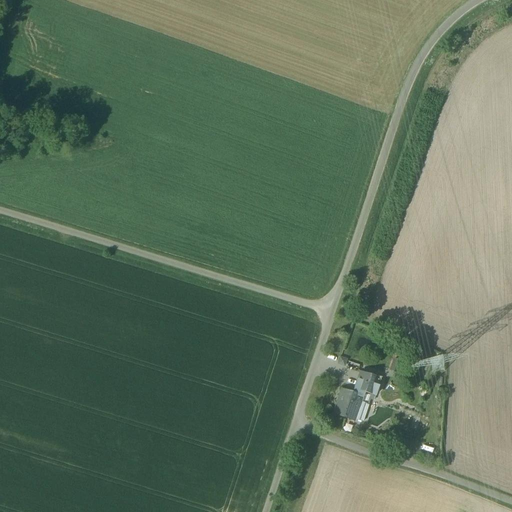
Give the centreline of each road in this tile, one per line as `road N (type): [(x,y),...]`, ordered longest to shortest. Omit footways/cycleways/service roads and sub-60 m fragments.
road 1 (unclassified): [(330,312),(417,67),(443,29),(479,0)]
road 2 (unclassified): [(330,312),(0,211)]
road 3 (unclassified): [(295,425),(511,503)]
